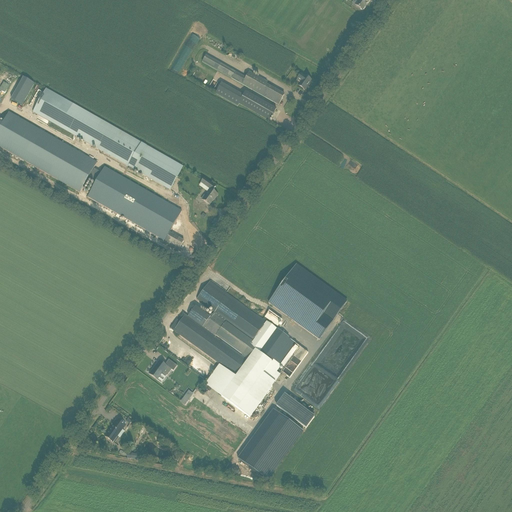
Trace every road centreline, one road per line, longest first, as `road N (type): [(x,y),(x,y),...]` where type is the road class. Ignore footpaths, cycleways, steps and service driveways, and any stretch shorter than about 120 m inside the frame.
road 1 (unclassified): [(22,511),(395,0)]
road 2 (track): [(66,450),(323,500)]
